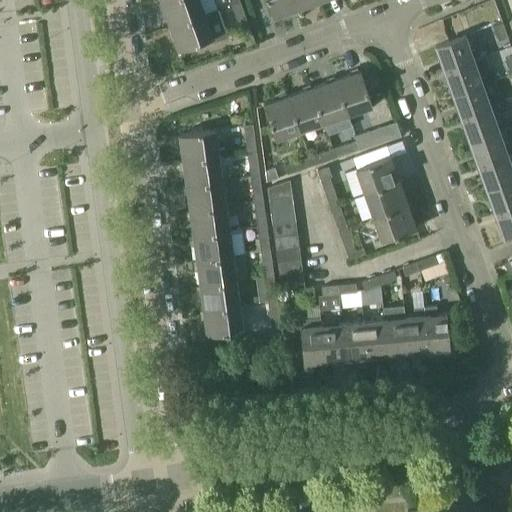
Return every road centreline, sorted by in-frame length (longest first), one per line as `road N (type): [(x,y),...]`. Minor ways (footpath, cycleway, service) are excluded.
road 1 (residential): [(143,483),(78,0)]
road 2 (residential): [(511,377),(385,18)]
road 3 (residential): [(178,479),(129,108)]
road 4 (residential): [(129,108),(385,18)]
road 5 (residential): [(296,453),(457,413)]
road 6 (residential): [(0,503),(143,483)]
road 7 (residential): [(178,479),(296,453)]
